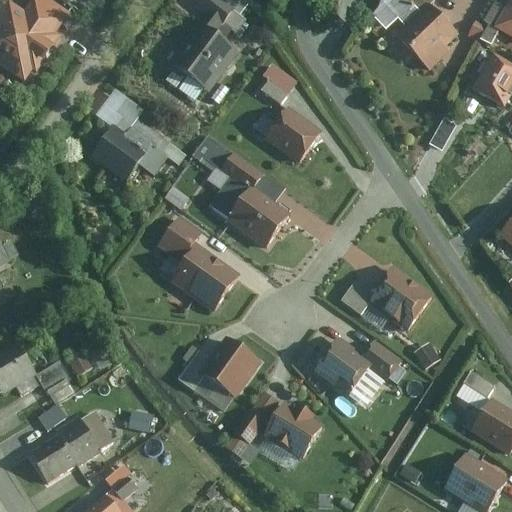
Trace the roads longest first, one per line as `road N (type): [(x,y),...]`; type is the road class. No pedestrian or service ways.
road 1 (residential): [(141,0),(0,192)]
road 2 (residential): [(511,352),(393,175)]
road 3 (residential): [(393,175),(310,53),(297,0)]
road 4 (residential): [(393,175),(284,318)]
